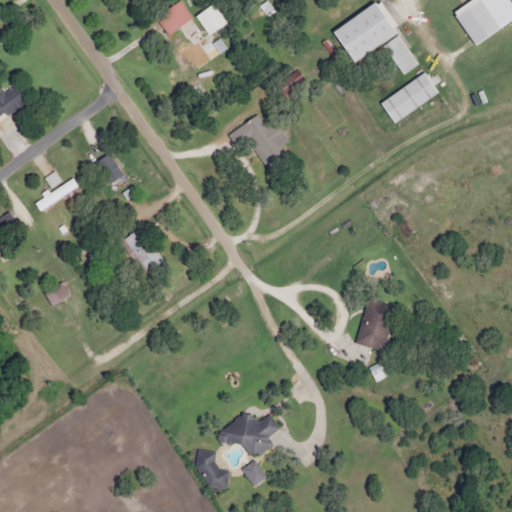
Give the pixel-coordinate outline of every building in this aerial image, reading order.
[(178,51),(191,72),(226,50),(212,28),(200,35),(178,0),(154,16),(166,35),(177,28),(188,45),(178,51)] [(474,0),(453,14),(473,45),(511,19),(511,6),(508,0),(474,0)] [(351,62),(382,43),(400,74),(415,65),(377,1),(332,29),(351,62)] [(436,93),(424,73),(378,101),(391,121),(436,93)] [(0,119),(31,100),(19,80),(0,91),(0,119)] [(226,133),(236,149),(246,142),(266,173),(286,161),(276,147),(286,140),(273,120),(264,126),(256,114),(226,133)] [(125,177),(97,142),(89,148),(117,183),(125,177)] [(49,186),(57,180),(52,171),(43,177),(49,186)] [(77,188),(72,179),(32,200),(36,209),(77,188)] [(0,238),(17,227),(7,211),(0,215),(0,238)] [(138,274),(159,263),(140,228),(119,239),(138,274)] [(50,305),(67,295),(59,282),(42,292),(50,305)] [(382,350),(392,304),(364,297),(354,343),(382,350)] [(270,444),(265,437),(277,427),(267,414),(255,423),(246,411),(214,435),(224,448),(236,439),(250,459),(270,444)] [(263,477),(252,460),(239,468),(251,485),(263,477)]
